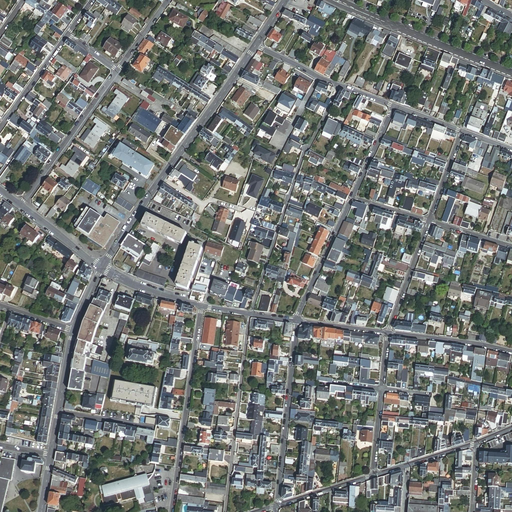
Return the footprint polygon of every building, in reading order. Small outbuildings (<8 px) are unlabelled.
[(39,5),(31,0),(28,0),(26,3),(36,9),(39,5)] [(109,5),(102,0),(97,0),(97,2),(107,9),(109,5)] [(123,8),(117,4),(113,0),(109,5),(120,12),(123,8)] [(417,0),(433,6),(431,10),(435,12),(439,0),(417,0)] [(471,0),(456,0),(456,1),(461,3),(461,4),(466,6),(465,9),(468,10),(470,4),(471,0)] [(480,14),(485,6),(473,0),(471,0),(470,4),(479,9),(476,16),(478,18),(480,14)] [(231,6),(225,3),(222,1),(221,2),(218,8),(217,10),(214,16),(223,20),(226,16),(228,12),(231,6)] [(332,15),(336,9),(319,1),(317,7),(320,8),(319,11),(322,12),(323,13),(324,11),(332,15)] [(177,3),(175,7),(184,12),(186,8),(177,3)] [(48,12),(51,7),(47,4),(44,8),(39,5),(36,9),(46,16),(48,12)] [(53,15),(61,20),(68,10),(60,4),(52,14),(53,15)] [(270,12),(273,8),(267,4),(264,8),(270,12)] [(120,12),(109,5),(107,9),(117,16),(120,12)] [(497,13),(485,6),(480,14),(482,16),(482,14),(492,19),(491,21),(490,23),(492,24),(494,19),(497,13)] [(46,16),(36,9),(35,12),(44,18),(46,16)] [(133,9),(130,13),(139,19),(142,15),(133,9)] [(189,19),(175,11),(169,20),(184,28),(189,19)] [(203,23),(210,13),(205,11),(201,16),(198,20),(203,23)] [(293,21),(295,16),(286,11),(282,16),(290,19),(289,20),(293,21)] [(48,12),(46,16),(44,18),(41,22),(46,25),(50,18),(51,19),(53,15),(52,14),(48,12)] [(510,20),(497,13),(494,19),(501,23),(507,27),(510,20)] [(97,20),(88,14),(85,18),(90,22),(93,25),(97,20)] [(263,23),(267,18),(261,15),(261,16),(259,15),(258,17),(256,16),(254,19),(263,23)] [(316,38),(323,28),(309,22),(296,16),(294,21),(305,26),(306,25),(311,27),(308,34),(316,38)] [(323,28),(325,25),(323,24),(323,23),(314,19),(314,17),(310,16),(309,18),(311,19),(309,22),(323,28)] [(260,28),(263,23),(254,19),(251,17),(248,21),(254,24),(257,26),(260,28)] [(138,24),(130,18),(124,26),(132,32),(138,24)] [(374,26),(358,19),(356,21),(348,32),(358,36),(360,33),(361,33),(360,34),(361,35),(363,36),(364,36),(364,35),(368,37),(374,26)] [(41,32),(46,25),(41,22),(34,33),(39,35),(41,37),(42,35),(40,34),(41,32)] [(507,27),(501,23),(497,30),(503,33),(505,30),(507,27)] [(251,42),(254,37),(241,30),(237,28),(234,26),(233,26),(231,31),(251,42)] [(254,37),(257,33),(244,26),(241,30),(254,37)] [(379,27),(374,26),(368,37),(366,42),(371,44),(373,40),(383,44),(385,39),(384,39),(385,37),(377,32),(379,27)] [(284,37),(286,34),(275,27),(273,30),(283,36),(284,37)] [(511,31),(511,29),(510,28),(507,31),(505,30),(503,33),(509,37),(511,31)] [(278,44),(283,36),(273,30),(268,39),(272,41),(272,40),(278,44)] [(204,37),(197,32),(193,37),(201,41),(204,37)] [(397,35),(391,32),(389,35),(391,37),(382,52),(388,56),(397,41),(396,39),(397,35)] [(168,47),(173,39),(162,33),(157,41),(168,47)] [(313,39),(305,34),(301,38),(310,44),(313,39)] [(41,37),(39,35),(36,39),(46,46),(49,42),(41,37)] [(240,59),(243,54),(214,35),(209,40),(211,41),(218,45),(225,50),(233,55),(240,59)] [(150,37),(147,40),(152,44),(153,45),(156,41),(150,37)] [(193,37),(191,40),(198,45),(199,44),(201,41),(193,37)] [(204,37),(201,41),(208,46),(211,41),(209,40),(204,37)] [(9,48),(12,44),(3,38),(0,42),(9,48)] [(46,46),(36,39),(30,47),(40,54),(46,46)] [(147,40),(145,39),(136,52),(139,54),(140,52),(145,56),(147,54),(148,54),(149,52),(149,50),(148,49),(152,44),(147,40)] [(116,43),(112,40),(105,49),(108,51),(112,54),(115,57),(122,48),(118,45),(119,43),(117,41),(116,43)] [(74,51),(78,47),(70,41),(68,41),(65,45),(74,51)] [(215,50),(218,45),(211,41),(208,46),(211,48),(214,50),(215,50)] [(322,58),(326,51),(324,50),(323,50),(325,47),(319,43),(317,46),(315,45),(311,52),(322,58)] [(10,52),(0,45),(0,54),(5,59),(10,52)] [(222,55),(225,50),(218,45),(215,50),(214,52),(216,54),(217,52),(222,55)] [(21,51),(22,50),(18,47),(13,55),(17,57),(19,54),(21,51)] [(78,47),(74,51),(77,54),(79,52),(87,58),(88,57),(89,55),(78,47)] [(424,54),(419,68),(422,69),(431,72),(439,52),(427,47),(425,51),(432,53),(432,56),(430,57),(424,54)] [(335,53),(328,49),(326,51),(322,58),(315,71),(324,76),(325,74),(326,74),(331,64),(330,64),(335,55),(336,53),(335,53)] [(230,60),(233,55),(225,50),(222,55),(230,60)] [(411,57),(398,52),(394,63),(407,68),(407,69),(408,70),(409,69),(410,67),(408,66),(411,57)] [(23,57),(19,54),(17,57),(14,61),(22,66),(25,68),(30,61),(23,57)] [(449,62),(451,57),(442,54),(441,56),(438,65),(447,68),(449,62)] [(143,73),(151,61),(142,55),(135,66),(140,69),(139,71),(143,73)] [(237,64),(240,59),(233,55),(230,60),(237,64)] [(325,74),(324,76),(329,78),(330,77),(330,76),(337,62),(339,58),(335,55),(330,64),(331,64),(326,74),(325,74)] [(64,66),(66,63),(57,56),(54,60),(64,66)] [(346,61),(339,58),(337,62),(343,66),(346,61)] [(259,63),(254,59),(249,66),(255,70),(259,63)] [(470,64),(458,60),(456,65),(454,69),(466,73),(470,64)] [(0,65),(4,68),(7,70),(10,65),(3,61),(0,64),(0,65)] [(22,66),(14,61),(9,68),(15,72),(18,68),(19,66),(21,68),(22,66)] [(272,61),(268,68),(273,71),(277,63),(272,61)] [(338,76),(344,78),(350,67),(349,63),(346,61),(343,66),(338,76)] [(75,74),(77,71),(66,63),(64,66),(71,71),(75,74)] [(88,83),(99,69),(91,63),(80,77),(88,83)] [(264,65),(259,63),(255,70),(259,72),(260,72),(264,65)] [(209,80),(213,83),(215,83),(217,79),(217,77),(212,74),(212,73),(215,69),(216,67),(211,64),(208,69),(205,68),(200,75),(209,80)] [(474,75),(477,67),(470,64),(466,73),(474,76),(474,75)] [(32,78),(38,70),(30,65),(24,73),(32,78)] [(64,81),(71,71),(64,66),(56,76),(64,81)] [(255,70),(249,66),(245,72),(246,73),(256,78),(259,72),(255,70)] [(164,79),(168,72),(162,68),(160,67),(155,76),(156,77),(157,75),(164,79)] [(487,71),(477,67),(474,75),(479,77),(484,79),(487,71)] [(448,87),(454,70),(449,68),(447,74),(448,75),(444,86),(448,87)] [(276,78),(275,80),(285,86),(291,76),(284,72),(285,72),(282,69),(276,78)] [(504,77),(487,71),(484,79),(484,82),(493,85),(493,83),(501,85),(504,77)] [(177,78),(168,72),(164,79),(171,84),(170,87),(171,88),(173,85),(177,78)] [(55,79),(47,73),(42,81),(52,88),(55,85),(52,83),(55,79)] [(261,80),(256,78),(246,73),(242,79),(258,87),(259,84),(261,80)] [(209,80),(200,75),(198,74),(190,86),(194,89),(201,93),(204,88),(206,90),(208,86),(206,85),(209,80)] [(270,75),(265,82),(266,82),(271,85),(275,80),(276,78),(270,75)] [(85,92),(88,88),(73,77),(69,82),(73,85),(72,86),(77,90),(79,88),(85,92)] [(186,83),(177,78),(173,85),(179,89),(178,92),(180,93),(182,90),(186,83)] [(312,85),(300,78),(295,87),(299,89),(307,94),(312,85)] [(507,96),(511,97),(511,80),(511,81),(511,83),(508,82),(506,81),(502,91),(508,93),(507,96)] [(9,88),(8,88),(0,82),(0,95),(3,97),(4,95),(7,91),(9,88)] [(282,90),(271,85),(266,82),(263,87),(263,88),(278,96),(282,90)] [(190,96),(194,89),(190,86),(186,83),(182,90),(190,96)] [(335,88),(320,83),(314,94),(317,95),(318,93),(321,89),(332,93),(331,96),(334,97),(336,92),(335,88)] [(241,107),(250,94),(252,96),(254,93),(255,94),(257,92),(244,85),(233,101),(241,107)] [(20,96),(22,92),(14,87),(12,90),(20,96)] [(393,94),(390,101),(404,106),(406,101),(404,100),(405,99),(403,98),(404,97),(405,94),(400,92),(400,91),(391,87),(389,93),(393,94)] [(93,98),(96,94),(90,90),(88,88),(85,92),(87,94),(89,95),(93,98)] [(163,99),(146,89),(144,92),(149,95),(156,100),(161,102),(163,99)] [(203,94),(201,93),(194,89),(190,96),(189,98),(190,99),(192,96),(193,95),(200,99),(203,94)] [(15,102),(20,96),(12,90),(11,90),(9,92),(7,91),(4,95),(15,102)] [(118,97),(113,104),(121,110),(129,99),(117,91),(115,94),(118,97)] [(72,99),(63,92),(61,95),(70,102),(72,99)] [(294,105),(297,99),(298,100),(299,99),(286,92),(277,108),(290,115),(293,110),(291,110),(292,108),(294,109),(295,106),(294,105)] [(341,102),(346,93),(343,92),(341,92),(334,105),(340,108),(342,103),(341,102)] [(415,104),(424,107),(427,97),(426,97),(427,94),(421,92),(420,95),(418,94),(415,104)] [(38,98),(31,93),(29,95),(33,98),(37,101),(38,98)] [(208,105),(212,100),(203,94),(200,99),(208,105)] [(70,102),(61,95),(57,100),(67,107),(70,102)] [(156,100),(149,95),(147,99),(154,103),(156,100)] [(46,108),(43,106),(37,101),(33,98),(30,103),(37,108),(38,109),(43,112),(46,108)] [(76,104),(84,110),(88,104),(80,98),(76,104)] [(368,101),(359,98),(352,110),(361,113),(365,106),(368,101)] [(173,106),(163,99),(161,102),(171,109),(173,106)] [(329,107),(312,99),(307,108),(314,112),(318,106),(320,107),(326,110),(329,107)] [(49,110),(53,106),(46,101),(43,106),(46,108),(48,110),(49,110)] [(84,111),(70,102),(67,107),(80,116),(84,111)] [(142,105),(140,108),(146,112),(150,106),(144,102),(142,105)] [(487,106),(476,102),(469,123),(466,129),(478,134),(486,112),(485,112),(487,106)] [(121,110),(113,104),(108,111),(104,108),(102,112),(114,120),(121,110)] [(261,110),(257,108),(253,105),(252,104),(245,115),(254,121),(261,110)] [(181,111),(173,106),(171,109),(179,114),(181,111)] [(441,106),(438,113),(445,116),(448,109),(441,106)] [(80,116),(67,107),(64,111),(67,113),(68,112),(78,119),(80,116)] [(42,119),(48,110),(46,108),(43,112),(39,118),(42,119)] [(154,134),(162,122),(141,108),(133,120),(154,134)] [(226,117),(230,112),(225,108),(218,117),(223,121),(224,120),(226,117)] [(39,118),(43,112),(38,109),(33,115),(38,119),(39,118)] [(194,110),(193,109),(190,113),(197,117),(199,115),(193,111),(194,110)] [(361,113),(352,110),(349,115),(354,117),(362,120),(364,115),(361,113)] [(239,118),(230,112),(226,117),(235,124),(239,118)] [(397,120),(398,121),(404,124),(407,115),(397,112),(395,112),(394,116),(398,117),(397,120)] [(262,123),(259,129),(267,134),(267,135),(273,138),(277,130),(272,128),(275,122),(282,126),(285,120),(271,113),(265,124),(262,123)] [(196,119),(188,114),(185,118),(194,124),(197,119),(196,119)] [(383,123),(385,119),(373,114),(371,118),(372,118),(383,123)] [(173,128),(185,136),(194,124),(185,118),(182,116),(181,115),(178,120),(183,123),(181,126),(174,122),(175,121),(165,116),(162,121),(173,128)] [(364,115),(362,120),(370,123),(372,118),(371,118),(364,115)] [(418,119),(407,115),(404,124),(402,129),(406,130),(408,125),(415,127),(415,126),(418,119)] [(24,123),(14,116),(10,121),(21,128),(24,123)] [(48,118),(45,116),(40,124),(53,133),(54,132),(53,131),(54,130),(52,128),(43,122),(44,120),(45,121),(48,118)] [(223,122),(223,121),(218,117),(208,131),(214,134),(217,130),(223,122)] [(240,132),(242,129),(246,123),(239,118),(235,124),(239,127),(237,130),(240,132)] [(380,128),(383,123),(372,118),(370,123),(380,128)] [(435,126),(418,119),(415,126),(420,128),(421,126),(428,129),(426,134),(432,136),(435,126)] [(494,121),(489,119),(483,136),(488,137),(494,121)] [(29,120),(26,124),(35,131),(36,129),(38,126),(29,120)] [(97,126),(92,133),(100,138),(108,128),(96,120),(94,123),(97,126)] [(309,124),(300,120),(295,129),(304,134),(309,124)] [(332,136),(338,124),(330,120),(324,133),(332,136)] [(34,131),(35,131),(26,124),(24,123),(21,128),(20,130),(23,132),(24,130),(31,135),(34,131)] [(242,129),(250,135),(254,129),(252,128),(246,123),(242,129)] [(55,135),(53,133),(40,124),(38,126),(36,129),(44,134),(58,144),(61,139),(55,135)] [(142,140),(147,143),(151,136),(133,124),(129,131),(142,140)] [(346,128),(343,126),(341,131),(353,137),(355,132),(346,128)] [(446,130),(435,126),(432,136),(431,138),(437,140),(438,138),(439,138),(443,140),(446,130)] [(176,149),(185,136),(173,128),(164,140),(166,141),(176,149)] [(217,147),(221,142),(204,130),(200,135),(217,147)] [(456,133),(446,130),(443,140),(445,140),(446,139),(449,140),(450,137),(456,139),(457,135),(456,133)] [(365,136),(355,132),(353,137),(361,141),(360,143),(362,143),(363,141),(365,136)] [(100,138),(92,133),(87,140),(84,137),(82,140),(93,149),(100,138)] [(499,133),(497,141),(504,143),(506,137),(500,135),(501,134),(499,133)] [(301,140),(292,136),(290,140),(298,144),(301,140)] [(374,141),(365,136),(363,141),(366,143),(372,146),(374,141)] [(172,153),(176,149),(166,141),(164,140),(160,138),(159,140),(160,141),(159,143),(163,146),(162,146),(172,153)] [(463,139),(462,142),(471,145),(469,148),(474,150),(475,148),(477,142),(466,138),(463,139)] [(392,148),(394,144),(383,139),(381,144),(389,147),(392,148)] [(114,149),(110,154),(125,163),(146,176),(147,177),(154,166),(134,154),(138,148),(126,140),(125,140),(117,152),(114,149)] [(298,144),(290,140),(283,152),(289,154),(293,147),(303,151),(302,151),(302,150),(301,149),(301,148),(301,147),(302,147),(302,146),(298,144)] [(45,164),(53,153),(47,149),(45,151),(38,146),(39,144),(37,142),(36,141),(33,146),(27,141),(14,159),(24,166),(32,154),(35,156),(35,157),(45,164)] [(271,165),(276,156),(271,153),(271,154),(268,153),(268,154),(266,152),(264,151),(264,150),(259,147),(260,144),(256,142),(253,147),(257,150),(254,155),(262,159),(262,160),(271,165)] [(401,146),(396,144),(394,144),(392,148),(390,152),(392,153),(394,149),(403,152),(405,148),(401,146)] [(232,149),(226,145),(223,149),(229,153),(232,149)] [(9,149),(7,147),(6,148),(0,156),(0,163),(1,164),(3,161),(6,157),(3,155),(4,154),(5,155),(9,149)] [(502,151),(495,148),(491,158),(489,158),(487,163),(496,166),(500,156),(502,151)] [(14,152),(9,149),(5,155),(4,154),(3,155),(6,157),(3,161),(6,164),(14,152)] [(76,154),(71,161),(79,167),(87,157),(75,149),(73,152),(76,154)] [(215,155),(212,153),(211,153),(211,152),(205,160),(219,170),(220,169),(224,172),(227,167),(237,153),(232,149),(229,153),(225,159),(226,160),(224,163),(215,155)] [(322,165),(325,159),(314,153),(309,151),(306,153),(305,155),(308,157),(309,157),(311,158),(309,160),(310,162),(316,165),(318,164),(318,163),(322,165)] [(426,155),(425,155),(418,152),(413,151),(411,155),(411,156),(424,161),(426,155)] [(426,151),(426,152),(425,155),(426,155),(436,159),(437,155),(426,151)] [(511,157),(511,154),(502,151),(500,156),(504,157),(508,159),(511,160),(511,157)] [(334,157),(328,154),(325,159),(332,162),(334,157)] [(436,159),(426,155),(424,161),(435,165),(437,160),(436,159)] [(448,159),(437,155),(436,159),(437,160),(447,163),(448,159)] [(411,156),(409,161),(422,166),(424,161),(411,156)] [(354,159),(352,163),(362,167),(364,163),(354,159)] [(467,164),(456,159),(454,164),(465,168),(467,164)] [(447,163),(437,160),(435,165),(440,167),(439,172),(443,173),(447,163)] [(79,167),(71,161),(66,168),(63,166),(61,169),(72,177),(79,167)] [(380,163),(373,161),(370,167),(382,170),(394,174),(395,171),(388,169),(388,168),(379,166),(380,163)] [(188,188),(192,182),(193,183),(197,177),(184,168),(185,166),(180,162),(169,177),(174,180),(175,177),(178,180),(183,184),(186,188),(187,189),(188,188)] [(351,165),(347,163),(347,165),(348,165),(347,168),(350,170),(359,175),(361,170),(351,165)] [(465,168),(454,164),(452,170),(463,175),(461,180),(463,180),(464,178),(466,173),(467,169),(465,168)] [(284,165),(282,170),(286,171),(293,173),(295,168),(284,165)] [(277,168),(275,167),(273,171),(275,172),(273,179),(282,181),(285,173),(276,170),(277,168)] [(382,170),(370,167),(368,172),(380,176),(382,170)] [(394,174),(382,170),(380,176),(380,177),(392,181),(392,179),(394,174)] [(463,175),(452,170),(450,175),(455,177),(460,179),(459,181),(462,182),(463,180),(461,180),(463,175)] [(293,173),(286,171),(285,173),(282,181),(292,184),(295,174),(293,173)] [(313,181),(315,178),(302,173),(300,171),(298,176),(306,178),(313,181)] [(119,173),(113,183),(124,190),(128,182),(127,181),(128,179),(127,178),(126,180),(122,178),(123,176),(119,173)] [(507,178),(493,173),(489,185),(496,187),(496,186),(499,187),(497,191),(502,193),(507,178)] [(408,178),(399,176),(394,174),(392,179),(393,179),(391,186),(396,188),(397,184),(398,181),(407,183),(408,178)] [(252,189),(252,188),(249,196),(257,199),(265,181),(254,176),(250,185),(253,187),(252,189)] [(299,188),(303,189),(305,183),(306,178),(298,176),(296,182),(297,182),(296,184),(296,185),(297,185),(297,186),(300,187),(299,188)] [(317,176),(314,181),(322,185),(324,180),(317,176)] [(42,187),(51,194),(58,184),(48,178),(42,187)] [(238,182),(225,178),(222,188),(235,193),(238,182)] [(468,189),(471,180),(464,178),(463,180),(462,182),(461,186),(468,189)] [(484,185),(471,180),(468,189),(481,194),(484,185)] [(100,190),(86,181),(82,189),(96,197),(100,190)] [(314,181),(313,181),(312,185),(312,186),(326,192),(328,188),(322,185),(314,181)] [(428,185),(420,182),(419,188),(436,193),(438,188),(428,185)] [(312,185),(305,183),(303,189),(303,190),(310,192),(312,186),(312,185)] [(172,190),(164,184),(159,192),(167,198),(172,190)] [(348,197),(351,191),(347,189),(343,187),(342,189),(331,184),(329,188),(348,197)] [(22,196),(26,190),(22,187),(16,195),(17,196),(22,196)] [(346,202),(348,197),(329,188),(328,188),(326,192),(346,202)] [(455,199),(457,194),(445,189),(442,195),(447,197),(447,196),(451,197),(447,207),(452,209),(455,199)] [(179,195),(172,190),(167,198),(171,200),(173,197),(176,199),(179,195)] [(200,195),(192,190),(189,194),(197,199),(200,195)] [(470,199),(457,194),(455,199),(460,201),(463,202),(468,204),(468,202),(470,199)] [(184,204),(187,200),(179,195),(176,199),(184,204)] [(71,204),(62,197),(55,206),(65,213),(71,204)] [(134,207),(119,197),(115,203),(130,213),(134,207)] [(262,213),(265,214),(270,200),(262,197),(259,205),(258,205),(257,208),(262,210),(263,207),(264,207),(262,213)] [(387,198),(386,200),(385,204),(391,206),(393,200),(391,199),(387,198)] [(413,205),(415,200),(407,198),(403,210),(411,212),(412,209),(413,205)] [(495,201),(484,198),(482,204),(492,208),(495,201)] [(195,212),(197,208),(187,200),(184,204),(195,212)] [(273,211),(276,202),(270,200),(265,214),(271,216),(273,211)] [(282,213),(285,205),(276,202),(273,211),(282,213)] [(322,209),(306,202),(304,210),(304,211),(306,212),(318,218),(322,209)] [(481,208),(481,207),(468,202),(468,204),(465,213),(472,215),(472,217),(477,218),(481,208)] [(365,212),(368,206),(355,203),(353,204),(352,207),(361,210),(361,211),(364,211),(363,215),(362,214),(361,216),(363,217),(365,212)] [(38,212),(41,214),(47,206),(44,204),(38,212)] [(302,210),(289,206),(287,211),(303,216),(304,211),(302,210)] [(338,218),(341,214),(324,206),(323,209),(323,208),(325,209),(324,210),(329,212),(329,214),(338,218)] [(110,217),(106,220),(87,208),(75,226),(89,236),(88,238),(104,249),(106,246),(117,228),(110,217)] [(487,222),(491,211),(481,208),(477,218),(481,220),(482,220),(483,220),(487,222)] [(1,209),(0,209),(0,218),(4,221),(8,215),(9,214),(1,209)] [(48,216),(52,219),(56,212),(53,209),(48,216)] [(220,209),(216,221),(225,224),(226,220),(229,212),(220,209)] [(384,212),(374,209),(372,214),(383,217),(384,212)] [(446,223),(451,210),(447,209),(442,221),(446,223)] [(384,212),(383,217),(380,224),(386,226),(388,219),(392,220),(393,220),(394,215),(384,212)] [(201,216),(194,213),(192,218),(191,221),(197,224),(201,216)] [(8,215),(4,221),(3,222),(9,227),(15,220),(8,215)] [(187,234),(147,215),(142,226),(181,246),(187,234)] [(400,216),(396,215),(392,228),(396,230),(400,216)] [(400,216),(396,230),(403,232),(404,229),(408,219),(400,216)] [(120,224),(110,217),(117,228),(120,224)] [(455,217),(452,225),(459,227),(462,221),(462,219),(455,217)] [(299,229),(302,219),(298,219),(296,228),(289,226),(287,230),(298,234),(299,229)] [(415,221),(408,219),(404,229),(407,230),(406,233),(411,235),(412,231),(415,221)] [(225,224),(216,221),(212,233),(221,236),(225,224)] [(246,224),(237,221),(230,241),(239,244),(246,224)] [(423,223),(415,221),(412,231),(421,234),(424,225),(423,223)] [(469,223),(462,221),(459,227),(467,229),(469,223)] [(264,227),(274,230),(276,226),(263,222),(262,224),(264,227)] [(346,242),(354,225),(345,222),(337,238),(346,242)] [(252,225),(251,227),(250,230),(255,232),(254,235),(266,239),(266,238),(273,240),(275,233),(260,228),(252,225)] [(27,239),(33,232),(26,227),(25,228),(21,234),(27,239)] [(441,240),(444,230),(435,227),(432,237),(436,238),(436,240),(442,241),(442,240),(441,240)] [(296,241),(298,234),(287,230),(281,228),(279,236),(288,239),(288,238),(296,241)] [(325,241),(329,233),(321,229),(317,237),(325,241)] [(138,235),(131,231),(121,249),(133,256),(133,255),(139,258),(146,248),(150,250),(153,245),(147,242),(145,246),(135,240),(138,235)] [(39,237),(33,232),(27,239),(34,244),(39,237)] [(470,238),(463,236),(459,251),(466,253),(466,251),(467,249),(470,238)] [(325,241),(317,237),(313,245),(321,249),(325,241)] [(74,255),(53,239),(51,238),(47,244),(71,261),(74,255)] [(481,241),(470,238),(467,249),(478,252),(479,248),(481,241)] [(346,242),(337,239),(332,249),(343,254),(346,255),(347,254),(344,253),(345,251),(343,250),(345,244),(346,242)] [(499,247),(481,241),(479,248),(483,249),(482,250),(482,251),(482,252),(483,252),(492,255),(493,252),(497,253),(499,247)] [(197,247),(191,245),(176,286),(188,290),(203,249),(201,248),(203,244),(198,242),(197,247)] [(258,264),(264,247),(249,242),(247,248),(251,250),(247,261),(258,264)] [(446,251),(447,249),(444,248),(426,242),(425,246),(435,250),(446,253),(446,251)] [(153,245),(150,250),(142,262),(149,266),(160,247),(154,243),(153,245)] [(224,248),(208,243),(204,252),(221,257),(224,248)] [(317,257),(321,249),(313,245),(309,253),(317,257)] [(432,259),(435,250),(425,246),(422,253),(424,253),(425,252),(427,253),(425,257),(432,259)] [(509,250),(499,247),(497,253),(496,256),(506,260),(509,250)] [(343,254),(332,249),(326,262),(336,265),(337,263),(339,264),(341,260),(338,259),(339,257),(342,258),(343,254)] [(444,259),(446,253),(435,250),(432,259),(430,263),(436,265),(439,257),(444,259)] [(379,254),(371,252),(368,260),(380,264),(382,256),(379,254)] [(287,272),(292,254),(286,253),(285,258),(286,258),(283,266),(276,264),(274,267),(280,269),(287,272)] [(412,256),(404,253),(402,261),(410,264),(412,256)] [(454,262),(456,256),(446,253),(444,259),(443,262),(454,265),(454,262)] [(311,258),(306,256),(303,264),(312,269),(316,261),(312,259),(313,257),(312,256),(311,258)] [(380,264),(368,260),(367,264),(365,267),(377,271),(380,264)] [(70,261),(66,267),(70,270),(74,272),(78,266),(70,261)] [(330,269),(336,271),(338,266),(336,265),(326,262),(324,267),(330,269)] [(248,267),(238,263),(235,271),(242,273),(245,275),(248,267)] [(81,281),(88,284),(93,273),(92,270),(85,264),(81,271),(79,270),(77,275),(83,278),(81,281)] [(274,267),(269,266),(266,273),(270,274),(269,277),(278,280),(280,269),(274,267)] [(377,271),(365,267),(363,275),(375,280),(377,280),(378,277),(375,276),(377,271)] [(142,280),(164,287),(167,280),(145,273),(139,269),(134,276),(142,280)] [(285,281),(287,272),(280,269),(278,280),(277,281),(284,283),(285,281)] [(353,279),(355,273),(348,270),(346,276),(350,278),(353,279)] [(289,272),(287,272),(285,281),(288,283),(290,279),(293,280),(295,275),(289,272)] [(361,281),(363,275),(360,274),(355,273),(353,279),(361,281)] [(428,276),(426,275),(415,273),(413,278),(418,279),(427,281),(428,276)] [(302,290),(306,281),(296,276),(295,275),(293,280),(290,279),(288,283),(287,284),(292,286),(293,285),(302,290)] [(375,280),(363,275),(361,281),(359,285),(370,288),(372,284),(374,284),(375,280)] [(458,283),(459,277),(451,275),(450,278),(449,281),(451,282),(455,283),(458,283)] [(39,283),(29,278),(25,286),(26,286),(35,290),(39,283)] [(200,283),(195,281),(192,290),(206,294),(210,281),(201,278),(200,283)] [(255,282),(246,278),(244,283),(254,287),(255,282)] [(219,297),(219,298),(225,300),(230,285),(215,280),(214,282),(213,282),(209,294),(214,296),(215,295),(219,297)] [(328,295),(331,286),(318,280),(314,289),(321,291),(328,295)] [(380,287),(382,282),(377,280),(375,280),(374,284),(372,284),(370,288),(372,289),(374,288),(375,285),(380,287)] [(74,296),(79,285),(73,282),(66,297),(65,299),(68,300),(78,305),(81,300),(74,296)] [(237,292),(240,286),(231,282),(225,300),(233,303),(237,292)] [(454,286),(455,283),(451,282),(448,296),(450,297),(451,295),(460,298),(463,288),(458,287),(454,286)] [(61,287),(52,283),(46,295),(55,299),(58,293),(61,287)] [(476,288),(463,285),(463,288),(465,289),(463,294),(474,296),(476,288)] [(489,286),(487,285),(486,287),(485,290),(493,292),(497,293),(498,290),(499,288),(489,286)] [(15,290),(8,286),(7,288),(4,294),(11,298),(15,290)] [(35,290),(26,286),(23,291),(32,295),(35,290)] [(395,304),(400,289),(394,286),(392,290),(389,289),(386,295),(385,295),(383,300),(385,301),(395,304)] [(253,301),(256,292),(248,289),(246,294),(242,304),(240,309),(244,310),(247,302),(248,300),(253,301)] [(423,298),(423,295),(423,294),(414,292),(414,291),(408,289),(407,293),(423,298)] [(101,291),(97,300),(109,304),(110,304),(113,295),(101,291)] [(327,297),(328,295),(321,291),(318,298),(311,295),(308,303),(323,309),(326,300),(327,297)] [(242,304),(246,294),(237,292),(233,303),(242,304)] [(492,295),(477,292),(475,301),(484,303),(483,306),(489,307),(490,302),(492,295)] [(497,293),(493,292),(492,295),(490,302),(505,306),(506,305),(508,296),(497,293)] [(58,293),(55,299),(63,303),(65,299),(66,297),(58,293)] [(271,313),(276,314),(281,293),(280,293),(280,294),(279,294),(278,296),(276,303),(275,302),(271,313)] [(152,299),(138,294),(136,300),(136,301),(149,305),(150,304),(152,299)] [(130,312),(134,301),(124,297),(123,298),(119,297),(115,306),(130,312)] [(260,312),(268,313),(272,299),(265,297),(260,312)] [(383,300),(377,298),(371,311),(374,312),(380,315),(385,301),(383,300)] [(84,324),(79,341),(93,346),(98,329),(109,304),(97,300),(95,299),(84,324)] [(71,322),(78,305),(68,300),(65,308),(66,309),(63,315),(64,316),(62,321),(67,323),(71,322)] [(334,313),(337,304),(333,303),(326,300),(323,309),(334,313)] [(393,309),(395,304),(385,301),(380,315),(377,322),(383,324),(389,308),(393,309)] [(178,305),(162,302),(161,308),(177,312),(178,305)] [(180,306),(179,312),(184,314),(184,312),(192,314),(192,315),(195,316),(196,315),(197,311),(195,309),(180,306)] [(439,316),(441,309),(439,306),(435,308),(432,307),(429,321),(430,321),(432,314),(439,316)] [(351,325),(357,326),(358,318),(359,318),(360,315),(359,315),(359,312),(355,310),(355,311),(354,313),(353,312),(351,325)] [(124,328),(129,317),(112,311),(112,313),(111,317),(121,320),(110,352),(106,364),(113,366),(113,365),(116,353),(119,342),(122,334),(124,328)] [(466,311),(465,315),(461,314),(459,318),(469,321),(470,316),(471,312),(466,311)] [(341,315),(334,313),(331,322),(338,323),(341,315)] [(342,315),(341,315),(338,323),(346,324),(349,316),(342,314),(342,315)] [(403,323),(396,322),(394,328),(395,331),(411,333),(413,325),(414,320),(415,315),(408,314),(404,318),(403,323)] [(430,321),(441,324),(443,317),(439,316),(432,314),(430,321)] [(12,315),(8,326),(15,328),(18,318),(12,315)] [(357,326),(366,327),(370,316),(360,315),(359,318),(358,318),(357,326)] [(18,318),(15,328),(22,330),(25,320),(18,318)] [(213,345),(217,320),(206,318),(202,344),(213,345)] [(257,319),(255,329),(267,331),(268,327),(273,328),(273,327),(275,322),(257,319)] [(25,320),(22,330),(24,331),(23,333),(29,335),(29,333),(32,323),(32,322),(25,320)] [(241,323),(228,322),(227,333),(239,334),(240,330),(239,330),(239,328),(240,328),(241,323)] [(291,324),(275,322),(273,327),(281,328),(280,334),(284,335),(284,337),(291,338),(292,326),(291,324)] [(45,327),(32,323),(29,333),(43,337),(43,336),(45,329),(45,327)] [(173,330),(172,336),(186,339),(187,335),(181,334),(183,324),(175,323),(173,330)] [(425,334),(427,327),(424,326),(418,325),(413,325),(411,333),(425,334)] [(300,327),(298,340),(305,341),(305,340),(310,341),(310,339),(312,339),(314,328),(302,326),(300,327)] [(49,331),(45,329),(43,336),(46,337),(46,339),(57,342),(61,332),(50,328),(49,331)] [(314,328),(312,339),(316,340),(317,342),(319,342),(320,341),(320,340),(321,340),(322,329),(314,328)] [(337,331),(322,329),(321,340),(327,341),(327,339),(336,340),(337,331)] [(344,332),(337,331),(336,340),(343,341),(344,332)] [(351,333),(344,332),(343,341),(350,342),(350,341),(350,338),(351,333)] [(239,334),(227,333),(226,337),(227,337),(227,345),(238,347),(238,342),(238,341),(239,334)] [(363,334),(351,333),(350,338),(353,339),(353,341),(355,342),(355,339),(363,340),(363,334)] [(382,337),(363,334),(363,340),(365,340),(365,343),(366,345),(376,346),(377,344),(378,341),(379,341),(379,340),(383,341),(384,338),(382,337)] [(172,336),(170,346),(170,350),(178,351),(180,342),(192,344),(193,340),(186,339),(172,336)] [(264,339),(255,338),(254,349),(258,349),(258,352),(263,353),(264,339)] [(152,343),(149,341),(147,342),(138,340),(138,342),(129,340),(125,361),(153,366),(154,360),(156,361),(157,356),(156,356),(158,344),(152,343)] [(93,346),(79,341),(75,354),(87,358),(90,359),(92,355),(99,358),(100,356),(102,357),(104,349),(98,347),(93,346)] [(429,343),(418,342),(418,347),(417,353),(428,354),(429,343)] [(436,343),(436,350),(435,354),(443,355),(444,344),(436,343)] [(452,345),(444,344),(443,355),(451,356),(452,345)] [(464,347),(452,345),(451,356),(451,358),(456,359),(456,357),(463,359),(463,356),(464,347)] [(56,347),(54,357),(62,358),(63,354),(60,353),(61,348),(56,347)] [(279,347),(271,347),(269,361),(277,361),(279,347)] [(475,349),(464,347),(463,356),(468,357),(474,358),(475,349)] [(486,351),(475,349),(474,358),(473,365),(471,379),(471,381),(481,383),(482,378),(476,377),(477,368),(477,365),(484,366),(486,351)] [(230,351),(220,350),(219,354),(218,362),(224,362),(224,356),(227,356),(228,352),(230,352),(230,351)] [(25,354),(18,351),(15,358),(17,358),(16,361),(18,362),(20,363),(22,358),(24,359),(25,354)] [(389,351),(388,364),(403,366),(404,361),(393,360),(393,357),(394,352),(389,351)] [(488,352),(487,357),(491,358),(493,359),(498,360),(499,354),(488,352)] [(218,362),(219,354),(212,353),(211,362),(214,363),(214,365),(209,364),(210,363),(198,362),(197,366),(211,368),(218,369),(218,362)] [(87,358),(75,354),(72,370),(86,373),(92,375),(93,368),(86,366),(87,358)] [(511,358),(511,356),(499,354),(498,360),(506,361),(511,363),(511,358)] [(54,357),(46,355),(45,363),(61,366),(62,358),(54,357)] [(303,358),(296,357),(295,366),(301,367),(301,366),(303,366),(304,362),(304,358),(303,358)] [(334,357),(333,362),(344,363),(343,365),(345,367),(347,367),(348,366),(349,364),(350,359),(348,359),(341,358),(334,357)] [(113,366),(106,364),(95,361),(93,368),(92,375),(109,379),(112,370),(112,368),(113,366)] [(277,361),(269,361),(268,371),(268,373),(274,374),(278,374),(279,365),(283,366),(283,362),(280,362),(277,361)] [(368,361),(362,361),(362,366),(360,381),(359,384),(375,386),(375,382),(369,381),(368,381),(368,380),(367,379),(368,369),(370,369),(371,362),(368,361)] [(61,366),(45,363),(39,362),(38,365),(42,365),(41,367),(42,367),(42,368),(47,369),(49,368),(48,371),(47,376),(48,376),(59,378),(61,366)] [(224,362),(218,362),(218,369),(217,374),(229,375),(231,375),(231,372),(225,371),(225,372),(223,372),(224,362)] [(21,371),(22,366),(17,364),(16,368),(14,372),(13,376),(17,377),(19,378),(20,377),(20,373),(21,371)] [(263,365),(253,364),(252,376),(261,378),(263,365)] [(389,385),(386,385),(388,387),(401,389),(401,383),(403,370),(403,366),(388,364),(388,370),(398,371),(397,381),(397,386),(389,385)] [(425,367),(416,366),(414,390),(417,391),(418,383),(417,383),(418,373),(425,374),(425,372),(425,367)] [(170,369),(166,368),(166,372),(165,375),(164,382),(167,383),(166,387),(172,388),(174,377),(171,377),(171,375),(169,375),(170,369)] [(217,374),(218,369),(211,368),(210,374),(209,374),(208,384),(216,385),(217,379),(217,374)] [(442,370),(434,369),(434,373),(434,374),(445,376),(449,377),(449,373),(449,371),(442,370)] [(86,373),(72,370),(68,389),(83,391),(86,373)] [(274,374),(268,373),(266,386),(286,388),(286,384),(276,383),(275,385),(272,385),(274,374)] [(105,396),(109,379),(102,378),(98,394),(105,396)] [(449,378),(448,387),(456,388),(456,386),(458,380),(449,378)] [(0,379),(0,391),(6,393),(8,381),(0,379)] [(158,389),(114,381),(111,402),(137,406),(142,407),(154,409),(158,389)] [(470,382),(465,381),(464,387),(468,388),(468,392),(474,393),(473,399),(475,399),(474,405),(462,403),(462,407),(477,409),(481,385),(470,382)] [(22,384),(18,383),(17,389),(14,402),(22,403),(23,404),(24,400),(20,399),(22,389),(26,390),(31,391),(32,386),(22,384)] [(286,388),(266,386),(266,390),(272,391),(271,394),(276,395),(275,396),(281,397),(281,395),(285,396),(286,388)] [(315,400),(316,388),(304,386),(304,388),(303,393),(306,393),(306,399),(315,400)] [(347,389),(332,387),(331,390),(331,395),(336,395),(336,393),(346,394),(347,389)] [(331,395),(331,390),(328,390),(318,388),(317,399),(330,400),(331,395)] [(499,396),(500,390),(495,389),(494,388),(492,388),(491,394),(490,398),(498,399),(499,396)] [(53,409),(57,390),(48,389),(47,390),(45,390),(44,394),(47,394),(46,398),(43,398),(43,401),(45,401),(45,405),(44,408),(53,409)] [(215,393),(215,391),(205,389),(204,394),(205,394),(203,405),(203,406),(209,407),(210,406),(214,406),(214,402),(215,399),(215,398),(215,395),(209,395),(210,393),(215,393)] [(362,390),(347,389),(346,394),(345,400),(353,401),(354,395),(362,396),(362,390)] [(370,391),(362,390),(362,396),(361,401),(365,401),(365,404),(369,405),(369,401),(370,391)] [(508,391),(507,391),(500,390),(499,396),(498,399),(506,401),(507,397),(508,391)] [(376,392),(370,391),(369,401),(377,402),(377,394),(376,392)] [(104,398),(105,396),(98,394),(98,397),(96,406),(98,406),(97,408),(101,409),(104,398)] [(169,395),(162,394),(160,405),(164,406),(163,410),(169,411),(171,400),(165,399),(165,400),(164,400),(164,397),(169,398),(169,395)] [(264,406),(265,396),(253,394),(252,404),(257,404),(257,405),(260,406),(264,406)] [(401,395),(387,394),(385,395),(384,404),(400,406),(400,401),(401,395)] [(96,406),(98,397),(86,395),(83,408),(95,410),(96,406)] [(431,399),(416,397),(415,406),(430,408),(431,399)] [(315,402),(315,400),(306,399),(302,399),(302,400),(301,400),(301,406),(301,409),(302,409),(301,411),(309,412),(309,410),(310,410),(310,406),(311,406),(312,401),(315,402)] [(214,402),(214,406),(213,412),(213,415),(213,416),(216,416),(218,416),(218,413),(218,411),(218,407),(236,409),(236,404),(219,402),(214,402)] [(460,409),(454,408),(455,405),(452,405),(452,403),(446,402),(445,409),(455,411),(460,411),(460,409)] [(250,405),(248,420),(253,421),(262,421),(263,419),(263,418),(259,417),(260,406),(257,405),(250,405)] [(454,420),(455,417),(455,411),(445,409),(445,410),(444,416),(444,422),(448,422),(449,422),(454,423),(454,420)] [(455,411),(455,417),(465,419),(466,412),(467,410),(460,409),(460,411),(455,411)] [(314,424),(315,422),(316,413),(309,412),(301,411),(297,411),(296,410),(295,421),(314,424)] [(476,421),(477,411),(471,411),(471,413),(467,412),(466,412),(465,419),(476,421)] [(11,414),(2,412),(0,417),(0,419),(10,421),(10,418),(11,414)] [(282,420),(283,413),(276,413),(266,412),(265,418),(282,420)] [(488,412),(487,414),(486,419),(486,420),(495,423),(496,422),(499,423),(498,427),(502,427),(502,424),(503,416),(498,415),(488,412)] [(213,416),(213,415),(208,415),(205,414),(204,420),(203,420),(202,427),(212,428),(212,426),(213,416)] [(438,423),(438,415),(429,414),(429,419),(429,422),(438,423)] [(64,416),(62,425),(71,427),(72,427),(73,422),(76,423),(76,422),(77,418),(64,416)] [(156,425),(157,419),(146,417),(145,424),(156,426),(156,425)] [(229,418),(226,417),(219,417),(218,426),(215,426),(212,426),(212,428),(211,431),(216,431),(220,432),(223,432),(228,432),(230,433),(231,428),(228,427),(229,418)] [(375,418),(367,417),(366,427),(374,428),(375,418)] [(410,420),(399,418),(396,418),(396,423),(398,424),(398,428),(408,429),(409,425),(413,425),(413,420),(410,420)] [(160,419),(157,419),(156,426),(158,426),(158,427),(168,428),(170,421),(160,419)] [(98,423),(87,421),(85,429),(84,438),(87,439),(94,440),(98,426),(98,423)] [(262,422),(262,421),(253,421),(251,436),(258,437),(261,437),(261,433),(262,422)] [(99,423),(98,423),(98,426),(105,427),(105,429),(106,429),(112,430),(111,434),(116,435),(117,433),(118,425),(106,423),(106,424),(99,423)] [(477,439),(487,435),(487,431),(483,430),(483,426),(482,426),(482,424),(478,424),(478,425),(477,425),(475,438),(477,439)] [(71,427),(62,425),(60,434),(69,436),(71,427)] [(126,427),(118,425),(117,433),(120,433),(121,434),(121,432),(125,433),(126,427)] [(358,428),(358,426),(354,426),(353,432),(344,431),(343,441),(348,441),(348,442),(351,442),(356,442),(357,431),(358,428)] [(366,427),(358,426),(358,428),(363,429),(363,432),(362,443),(366,443),(372,444),(374,428),(366,427)] [(125,437),(126,436),(128,427),(126,427),(125,433),(121,432),(121,434),(120,433),(119,435),(120,437),(125,437)] [(135,438),(137,429),(128,427),(126,436),(126,437),(129,437),(135,438)] [(85,429),(82,429),(78,428),(78,430),(82,430),(81,436),(79,436),(79,435),(74,434),(74,437),(79,438),(84,438),(85,429)] [(154,438),(155,432),(138,429),(137,435),(154,438)] [(308,430),(298,429),(296,442),(303,443),(306,444),(308,430)] [(211,432),(211,431),(202,430),(200,444),(197,444),(197,449),(210,450),(210,448),(204,447),(204,445),(205,445),(205,444),(210,445),(211,432)] [(227,439),(227,435),(223,434),(223,432),(220,432),(220,434),(216,434),(215,439),(220,440),(222,440),(227,441),(227,439)] [(511,432),(503,436),(506,442),(509,440),(510,442),(511,440),(511,432)] [(39,434),(38,443),(47,445),(49,436),(39,434)] [(69,436),(60,434),(57,451),(66,452),(67,448),(63,447),(64,441),(69,442),(70,436),(69,436)] [(258,437),(251,436),(244,435),(237,434),(236,439),(242,440),(252,442),(252,441),(257,442),(258,437)] [(463,438),(463,436),(462,436),(461,434),(455,436),(453,436),(452,441),(452,447),(464,444),(464,442),(463,440),(463,438)] [(445,442),(446,449),(452,447),(452,441),(442,439),(442,441),(445,442)] [(177,448),(178,444),(153,440),(152,444),(162,446),(177,448)] [(311,456),(312,447),(312,444),(306,444),(303,443),(302,455),(311,456)] [(391,444),(380,443),(379,450),(384,450),(384,451),(387,451),(387,449),(393,450),(393,444),(391,444)] [(160,455),(162,446),(152,444),(151,454),(160,455)] [(184,447),(184,453),(203,455),(209,456),(210,450),(197,449),(184,447)] [(505,448),(491,448),(491,459),(504,460),(505,448)] [(224,452),(210,450),(209,456),(208,461),(208,462),(223,463),(224,452)] [(331,453),(316,451),(315,462),(330,463),(330,460),(331,453)] [(456,454),(456,469),(462,469),(462,465),(462,464),(462,461),(462,458),(464,458),(464,454),(462,454),(463,452),(456,454)] [(68,454),(57,453),(55,462),(60,463),(59,469),(65,472),(67,463),(68,454)] [(79,462),(80,456),(68,454),(67,463),(69,464),(69,460),(79,462)] [(158,465),(160,455),(151,454),(150,455),(149,463),(158,465)] [(310,461),(311,456),(302,455),(301,466),(309,467),(310,461)] [(41,459),(24,456),(24,460),(22,472),(35,474),(36,464),(43,465),(44,462),(41,459)] [(259,460),(259,457),(250,456),(250,465),(240,464),(239,468),(246,469),(253,469),(253,468),(258,469),(259,460)] [(15,461),(1,458),(0,463),(0,511),(8,481),(10,482),(15,461)] [(440,465),(440,459),(434,461),(434,464),(428,464),(428,467),(428,472),(438,472),(439,465),(440,465)] [(264,461),(259,460),(258,469),(258,472),(264,473),(265,473),(265,471),(263,471),(264,465),(265,465),(266,464),(267,461),(264,461)] [(309,467),(301,466),(299,477),(308,478),(308,475),(309,472),(309,467)] [(78,479),(54,469),(51,487),(67,489),(72,493),(74,494),(75,491),(68,488),(68,484),(61,482),(62,479),(76,484),(78,479)] [(462,469),(456,469),(455,479),(463,480),(463,469),(462,469)] [(471,475),(471,470),(463,469),(463,480),(463,481),(466,482),(466,476),(468,476),(468,475),(471,475)] [(392,474),(391,485),(397,486),(398,482),(403,483),(404,474),(401,471),(392,474)] [(123,502),(137,498),(138,500),(145,498),(145,496),(153,493),(150,485),(148,480),(150,478),(151,477),(153,475),(154,473),(147,475),(147,474),(139,476),(136,474),(135,475),(135,476),(133,477),(132,478),(103,486),(103,489),(105,494),(101,494),(101,495),(104,507),(119,502),(119,500),(122,500),(123,502)] [(206,482),(207,479),(202,478),(199,478),(180,475),(180,480),(196,482),(199,483),(206,484),(206,482)] [(306,494),(312,492),(314,476),(308,475),(308,478),(306,494)] [(236,480),(233,480),(232,486),(236,486),(235,489),(243,490),(244,481),(242,481),(243,477),(236,476),(236,480)] [(257,481),(257,477),(247,476),(246,487),(256,488),(257,483),(257,481)] [(496,488),(498,489),(498,486),(499,483),(497,483),(497,476),(489,476),(489,488),(490,488),(496,488)] [(308,478),(299,477),(297,477),(296,482),(305,484),(305,487),(303,486),(302,495),(306,494),(308,478)] [(74,494),(72,493),(71,496),(84,498),(86,479),(81,479),(79,494),(74,494)] [(451,480),(439,479),(439,485),(439,490),(447,490),(447,489),(451,489),(451,480)] [(275,491),(275,484),(261,483),(257,483),(256,488),(256,494),(264,495),(264,490),(275,491)] [(423,484),(410,483),(410,495),(412,496),(422,497),(423,484)] [(429,487),(429,493),(439,493),(439,490),(439,485),(438,485),(427,485),(424,484),(424,487),(429,487)] [(283,501),(292,498),(293,493),(292,493),(292,489),(294,489),(294,486),(283,485),(281,499),(283,501)] [(357,488),(357,485),(350,487),(349,504),(349,508),(354,508),(354,504),(356,504),(356,502),(358,502),(359,488),(357,488)] [(67,489),(51,487),(50,493),(61,494),(71,496),(72,493),(67,489)] [(349,504),(350,487),(336,492),(335,498),(333,498),(333,503),(349,504)] [(501,489),(498,489),(496,488),(495,499),(501,499),(501,495),(501,491),(503,491),(503,489),(501,489)] [(394,500),(389,499),(389,503),(388,507),(401,508),(402,490),(396,490),(395,491),(394,500)] [(452,496),(453,491),(447,490),(439,490),(439,493),(438,503),(438,505),(444,505),(447,505),(447,504),(448,504),(448,496),(452,496)] [(61,494),(50,493),(48,505),(59,507),(61,494)] [(437,511),(438,505),(438,503),(409,501),(407,511),(437,511)] [(305,508),(305,502),(299,503),(298,511),(311,511),(309,511),(305,511),(305,508)] [(388,507),(389,503),(378,502),(378,506),(371,506),(370,511),(385,511),(386,507),(388,507)] [(203,511),(204,506),(204,505),(200,505),(197,504),(194,504),(191,503),(189,503),(187,511),(203,511)]
